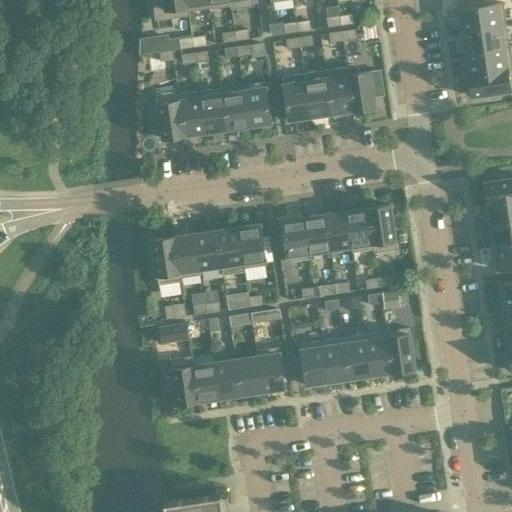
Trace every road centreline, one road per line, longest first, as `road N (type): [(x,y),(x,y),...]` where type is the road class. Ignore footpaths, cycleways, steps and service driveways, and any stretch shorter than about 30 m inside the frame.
road 1 (residential): [(422,154),(0,218)]
road 2 (residential): [(422,154),(466,412)]
road 3 (residential): [(466,412),(249,447)]
road 4 (residential): [(399,0),(422,154)]
